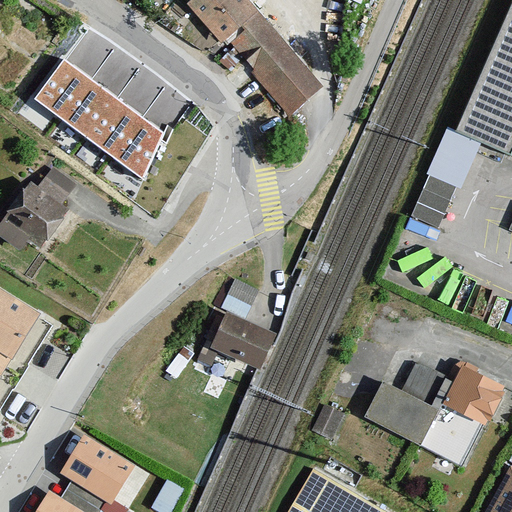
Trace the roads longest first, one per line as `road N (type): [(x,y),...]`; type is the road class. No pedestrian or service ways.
road 1 (unclassified): [(244,221),(104,340),(0,500)]
road 2 (residential): [(92,0),(221,101),(241,136),(244,221)]
road 3 (unclassified): [(398,0),(326,154),(244,221)]
